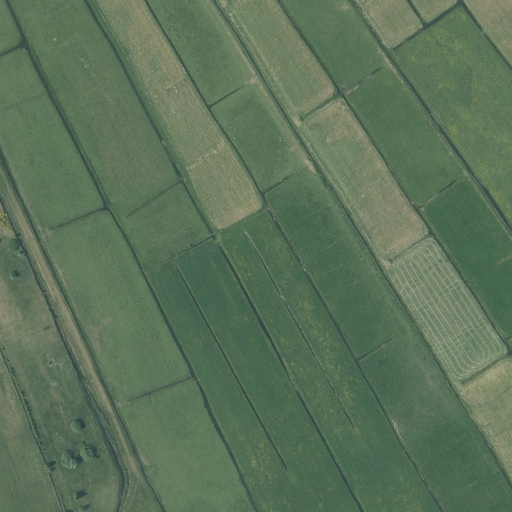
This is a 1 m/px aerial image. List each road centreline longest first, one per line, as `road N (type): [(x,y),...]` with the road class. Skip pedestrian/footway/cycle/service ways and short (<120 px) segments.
road 1 (track): [(265,511),(15,0)]
road 2 (track): [(0,173),(136,475),(124,511)]
